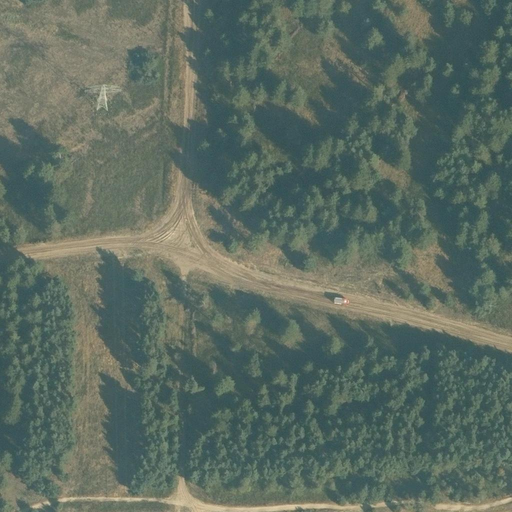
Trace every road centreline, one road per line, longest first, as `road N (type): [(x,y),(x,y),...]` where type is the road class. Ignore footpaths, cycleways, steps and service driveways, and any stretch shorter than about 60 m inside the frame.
road 1 (track): [(197,0),(184,247),(254,282),(379,306),(511,346)]
road 2 (track): [(0,258),(148,241),(184,247),(183,488),(195,511)]
